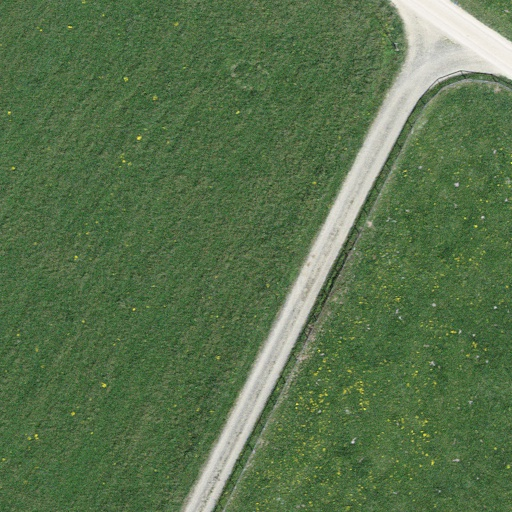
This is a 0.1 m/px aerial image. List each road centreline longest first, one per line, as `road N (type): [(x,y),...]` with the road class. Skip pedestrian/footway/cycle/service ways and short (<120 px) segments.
road 1 (track): [(437,18),(204,511)]
road 2 (unclassified): [(413,0),(511,68)]
